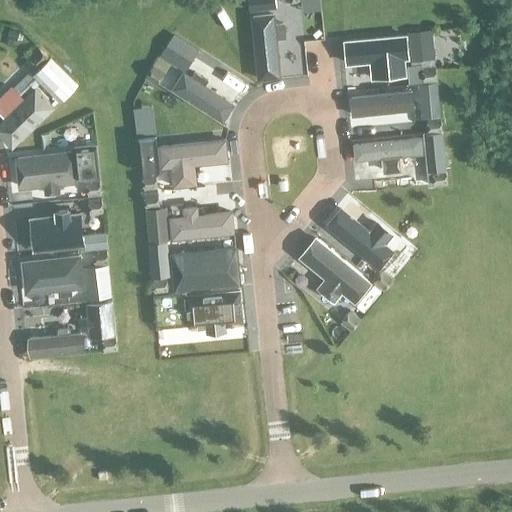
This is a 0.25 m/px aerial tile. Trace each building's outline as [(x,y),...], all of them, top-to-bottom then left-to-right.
[(249,0),(250,10),(277,7),(276,0),(249,0)] [(299,40),(300,20),(281,19),(280,39),(292,39),(291,49),(305,49),(305,40),(299,40)] [(246,25),(250,81),(273,79),(269,23),(246,25)] [(432,30),(410,32),(412,57),(434,54),(432,30)] [(160,55),(181,69),(195,47),(174,34),(160,55)] [(340,41),(342,66),(378,64),(379,80),(405,79),(403,38),(340,41)] [(50,59),(40,49),(39,49),(30,58),(40,69),(49,60),(50,59)] [(80,89),(51,59),(31,79),(59,109),(80,89)] [(157,86),(157,85),(166,72),(154,65),(146,78),(146,79),(157,86)] [(423,67),(424,82),(425,82),(437,81),(436,66),(435,66),(423,67)] [(362,68),(343,72),(347,88),(366,84),(362,68)] [(182,71),(169,91),(220,122),(233,101),(182,71)] [(437,83),(420,85),(422,99),(438,97),(437,83)] [(0,111),(5,117),(26,97),(15,85),(0,100),(0,111)] [(37,89),(0,125),(0,134),(8,143),(50,102),(37,89)] [(415,109),(413,91),(351,98),(353,116),(415,109)] [(441,118),(428,119),(430,134),(442,133),(441,118)] [(446,170),(442,133),(424,135),(428,172),(431,172),(446,170)] [(161,140),(162,166),(231,162),(229,136),(161,140)] [(424,154),(423,137),(354,142),(356,161),(383,159),(384,172),(402,171),(401,156),(424,154)] [(139,140),(142,174),(161,172),(158,139),(139,140)] [(98,145),(97,145),(74,147),(77,181),(100,178),(101,178),(98,145)] [(67,147),(7,153),(12,199),(72,192),(67,147)] [(446,170),(431,172),(433,185),(448,183),(446,170)] [(432,188),(431,172),(408,174),(410,190),(432,188)] [(157,173),(143,175),(145,190),(158,189),(157,173)] [(87,181),(89,196),(102,195),(100,180),(87,181)] [(159,193),(145,194),(147,208),(160,206),(159,193)] [(321,227),(366,267),(394,236),(348,196),(321,227)] [(91,215),(104,214),(102,198),(89,200),(91,215)] [(173,240),(227,236),(224,202),(170,206),(173,240)] [(170,240),(167,207),(146,209),(149,242),(170,240)] [(12,216),(14,250),(79,246),(77,212),(12,216)] [(106,232),(84,235),(85,249),(107,247),(108,247),(106,232)] [(280,268),(322,303),(332,292),(345,303),(361,284),(305,237),(280,268)] [(170,276),(168,243),(150,244),(152,278),(170,276)] [(108,250),(94,251),(96,267),(109,265),(108,250)] [(172,256),(174,289),(239,285),(237,252),(172,256)] [(77,294),(74,261),(15,267),(18,300),(77,294)] [(109,266),(84,268),(86,300),(112,298),(109,266)] [(395,279),(384,271),(374,282),(385,291),(395,279)] [(155,293),(168,292),(167,279),(154,280),(155,293)] [(186,292),(168,294),(168,296),(156,297),(156,295),(154,295),(157,328),(189,325),(189,327),(207,325),(208,332),(226,330),(225,324),(243,322),(240,291),(187,296),(186,292)] [(91,338),(116,335),(113,302),(88,305),(89,318),(80,319),(82,331),(90,330),(91,338)] [(351,311),(341,323),(352,331),(362,319),(351,311)] [(73,323),(16,330),(20,361),(76,354),(73,323)] [(287,323),(281,338),(295,344),(300,329),(287,323)] [(116,335),(103,337),(105,352),(118,350),(116,335)]
